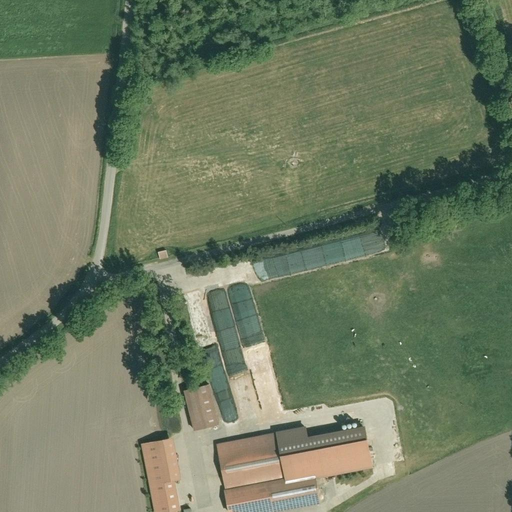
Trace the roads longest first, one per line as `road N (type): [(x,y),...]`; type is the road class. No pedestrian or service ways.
road 1 (residential): [(93,279),(511,173)]
road 2 (residential): [(129,0),(93,279)]
road 3 (residential): [(93,279),(62,316),(0,364)]
